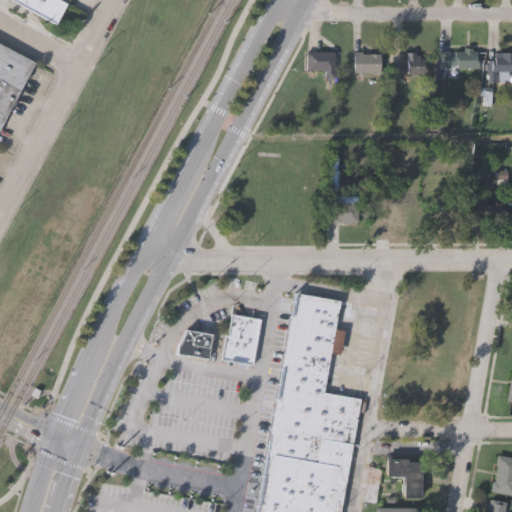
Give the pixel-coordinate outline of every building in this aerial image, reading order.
[(11,0),(67,0),(55,24),(11,0)] [(0,44),(32,61),(0,121),(0,44)] [(478,67),(456,68),(456,63),(448,63),(448,67),(439,67),(439,51),(449,51),(448,55),(453,55),(453,51),(463,51),(464,47),(472,47),(472,51),(475,51),(475,55),(478,55),(478,67)] [(354,71),(354,50),(362,50),(362,52),(378,52),(379,71),(354,71)] [(511,70),(501,70),(501,80),(487,80),(487,58),(493,58),(493,51),(511,51),(511,70)] [(333,52),(333,77),(323,77),(323,69),(306,69),(306,52),(333,52)] [(426,73),(399,72),(399,78),(391,77),(391,63),(400,63),(400,66),(406,66),(406,52),(414,52),(414,58),(423,58),(423,63),(427,63),(426,73)] [(502,220),(483,220),(484,216),(471,216),(471,203),(473,203),(473,193),(484,193),(484,204),(494,204),(494,201),(503,202),(502,220)] [(406,204),(405,222),(402,222),(402,227),(390,227),(390,223),(381,223),(381,199),(391,199),(391,204),(406,204)] [(359,202),(358,222),(326,221),(326,208),(333,209),(333,202),(359,202)] [(360,397),(339,511),(254,511),(294,290),(340,298),(335,327),(344,329),(340,354),(330,352),(324,390),(360,397)] [(437,404),(453,299),(419,294),(417,310),(433,313),(422,384),(400,381),(403,358),(402,358),(410,305),(399,303),(387,388),(402,390),(401,399),(437,404)] [(249,363),(219,358),(224,334),(226,335),(230,313),(257,318),(249,363)] [(185,330),(211,334),(207,357),(176,352),(178,341),(185,330)] [(511,495),(490,491),(491,482),(494,482),(497,465),(494,464),(496,455),(511,458),(511,495)] [(418,464),(417,499),(402,498),(402,477),(384,476),(384,459),(404,459),(404,464),(418,464)] [(361,501),(367,467),(380,470),(374,503),(361,501)] [(485,511),(487,500),(504,503),(502,511),(485,511)]
